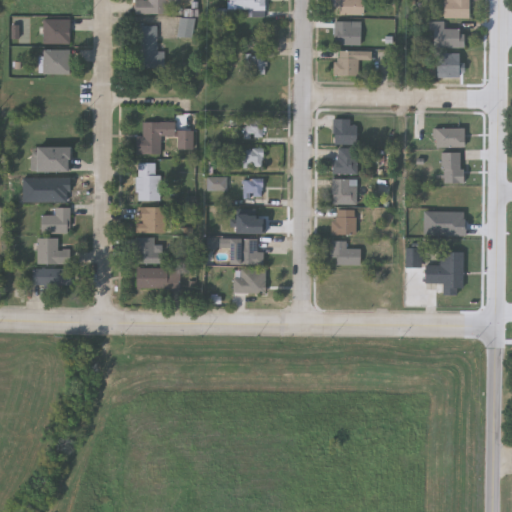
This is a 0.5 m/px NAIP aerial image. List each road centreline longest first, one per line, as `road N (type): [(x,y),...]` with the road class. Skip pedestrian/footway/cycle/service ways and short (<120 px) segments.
road 1 (tertiary): [(493,325),(0,316)]
road 2 (tertiary): [(495,0),(493,325)]
road 3 (residential): [(106,88),(105,318)]
road 4 (residential): [(305,99),(304,322)]
road 5 (residential): [(494,102),(305,99)]
road 6 (tertiary): [(493,325),(493,511)]
